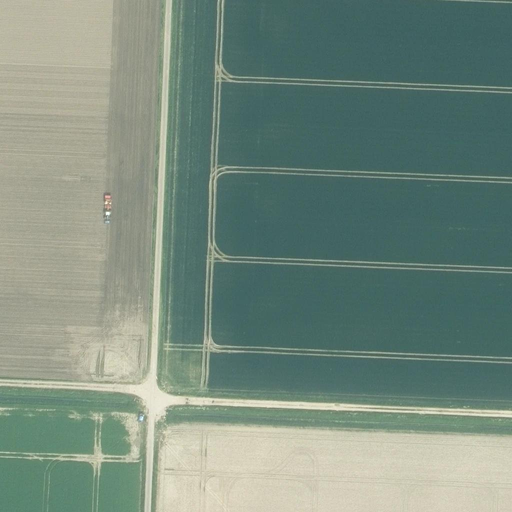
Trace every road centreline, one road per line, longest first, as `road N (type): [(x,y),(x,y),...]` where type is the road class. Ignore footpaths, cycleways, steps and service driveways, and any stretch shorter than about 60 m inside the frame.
road 1 (unclassified): [(151,399),(167,0)]
road 2 (unclassified): [(511,412),(151,399)]
road 3 (track): [(0,384),(151,391)]
